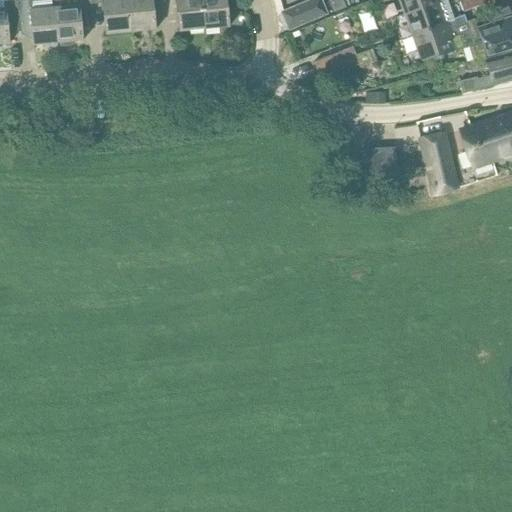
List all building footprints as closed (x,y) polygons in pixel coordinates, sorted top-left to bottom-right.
[(3,0),(4,9),(0,9),(0,44),(9,44),(8,32),(20,31),(16,0),(3,0)] [(53,0),(16,0),(20,31),(20,34),(32,33),(33,46),(58,43),(53,0)] [(83,41),(78,0),(53,0),(58,43),(60,43),(60,47),(73,46),(72,42),(83,41)] [(127,0),(102,0),(106,34),(131,32),(127,0)] [(152,0),(127,0),(131,32),(155,29),(152,0)] [(176,0),(180,31),(204,29),(201,0),(176,0)] [(201,0),(204,29),(229,27),(226,0),(201,0)] [(313,0),(282,13),(289,30),(326,14),(320,0),(313,0)] [(327,0),(333,14),(347,9),(343,0),(327,0)] [(401,0),(406,13),(436,2),(442,0),(401,0)] [(442,0),(436,2),(406,13),(414,34),(444,23),(444,25),(454,21),(454,19),(451,11),(447,1),(446,0),(442,0)] [(457,0),(462,11),(490,0),(457,0)] [(491,20),(510,13),(506,2),(487,9),(491,20)] [(451,31),(447,32),(450,40),(454,51),(468,46),(472,61),(479,59),(511,50),(511,27),(509,20),(478,31),(471,34),(467,23),(464,15),(454,19),(454,21),(457,29),(451,31)] [(444,23),(414,34),(424,62),(454,51),(450,40),(447,32),(451,31),(457,29),(454,21),(444,25),(444,23)] [(359,61),(356,54),(353,46),(314,61),(320,76),(358,61),(359,61)] [(368,50),(356,54),(359,61),(358,61),(360,67),(373,63),(368,50)] [(477,76),(459,82),(462,94),(494,86),(511,80),(511,53),(486,61),(490,72),(491,76),(477,80),(477,76)] [(511,113),(459,131),(471,167),(511,153),(511,113)] [(443,133),(419,138),(420,141),(432,194),(456,189),(443,133)] [(397,178),(395,148),(363,150),(365,180),(397,178)]
